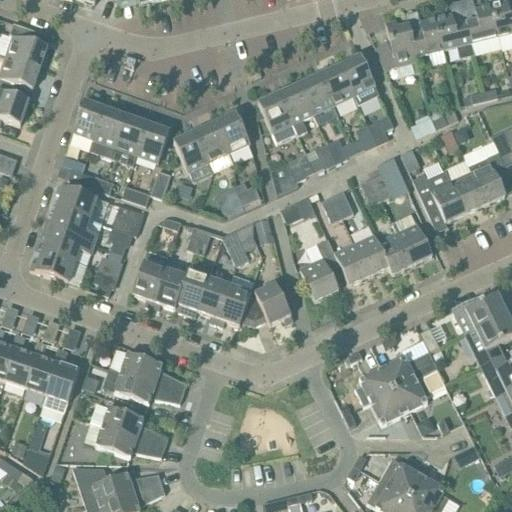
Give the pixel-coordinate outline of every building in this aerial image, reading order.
[(75,0),(75,1),(95,8),(98,0),(109,0),(117,2),(116,0),(75,0)] [(159,0),(116,0),(117,2),(117,3),(117,2),(126,0),(136,0),(139,9),(160,4),(159,0)] [(511,15),(509,16),(507,6),(491,10),(498,42),(511,38),(511,15)] [(471,48),(498,42),(491,10),(474,14),(477,24),(466,26),(471,48)] [(471,48),(466,26),(455,29),(452,19),(436,23),(443,55),(458,51),(461,63),(474,60),(471,48)] [(416,62),(417,62),(443,55),(436,23),(420,27),(422,37),(412,40),(411,40),(416,62)] [(411,40),(412,40),(409,30),(397,33),(396,26),(385,29),(390,47),(375,53),(385,76),(396,71),(399,83),(420,78),(417,62),(416,62),(411,40)] [(36,36),(13,28),(9,40),(13,41),(6,61),(40,73),(47,52),(32,47),(36,36)] [(33,94),(40,73),(6,61),(0,79),(0,94),(14,100),(18,89),(33,94)] [(379,100),(375,92),(361,61),(340,71),(354,102),(358,110),(379,100)] [(334,111),(354,102),(340,71),(320,80),(334,111)] [(314,120),(334,111),(320,80),(299,89),(314,120)] [(293,130),(314,120),(299,89),(279,99),(293,130)] [(14,100),(0,94),(0,122),(20,130),(29,105),(14,100)] [(485,106),(498,103),(495,94),(483,97),(485,106)] [(473,109),(485,106),(483,97),(471,100),(473,109)] [(272,139),(293,130),(279,99),(258,108),(272,139)] [(94,146),(105,114),(84,106),(72,138),(94,146)] [(112,164),(126,121),(105,114),(94,146),(90,156),(112,164)] [(436,135),(447,129),(458,125),(454,116),(444,120),(444,121),(433,127),(431,123),(432,127),(436,135)] [(250,149),(241,129),(236,118),(215,128),(229,159),(250,149)] [(432,127),(431,123),(429,118),(415,125),(417,129),(411,132),(417,143),(436,135),(432,127)] [(136,161),(148,129),(126,121),(112,164),(132,171),(135,160),(136,161)] [(384,136),(393,132),(388,121),(367,130),(376,149),(388,143),(384,136)] [(209,168),(229,159),(215,128),(195,137),(209,168)] [(148,129),(136,161),(158,168),(169,136),(148,129)] [(376,149),(367,130),(356,136),(359,143),(351,147),(356,158),(376,149)] [(511,131),(491,141),(493,146),(505,170),(511,166),(511,131)] [(208,169),(209,168),(195,137),(174,147),(193,188),(213,179),(208,169)] [(351,147),(342,151),(339,144),(327,149),(335,168),(356,158),(351,147)] [(471,177),(470,178),(485,210),(505,201),(499,186),(510,182),(493,146),(482,151),(487,161),(468,170),(471,177)] [(0,175),(12,180),(17,165),(0,158),(0,175)] [(315,177),(311,168),(306,158),(287,167),(296,186),(315,177)] [(321,163),(311,168),(315,177),(325,172),(321,163)] [(68,185),(72,174),(61,170),(57,181),(68,185)] [(68,185),(79,188),(83,177),(72,174),(68,185)] [(162,204),(169,185),(171,180),(159,175),(150,199),(150,200),(162,204)] [(418,197),(428,219),(439,214),(445,228),(465,219),(451,187),(446,176),(427,185),(425,182),(414,187),(418,197)] [(393,200),(391,197),(383,178),(372,184),(382,205),(393,200)] [(465,219),(485,210),(470,178),(451,187),(465,219)] [(100,196),(104,185),(95,181),(91,193),(100,196)] [(286,181),(274,187),(277,201),(292,194),(286,181)] [(257,207),(247,183),(212,198),(222,222),(257,207)] [(371,210),(382,205),(372,184),(361,189),(371,210)] [(100,196),(110,199),(113,188),(104,185),(100,196)] [(90,225),(97,203),(59,190),(56,197),(61,199),(57,213),(90,225)] [(150,200),(150,199),(126,191),(122,203),(146,211),(150,200)] [(354,218),(352,215),(344,196),(332,202),(342,223),(354,218)] [(285,228),(312,217),(306,202),(279,212),(285,228)] [(331,228),(342,223),(332,202),(321,207),(330,225),(331,228)] [(144,219),(125,212),(119,211),(112,232),(137,241),(144,219)] [(86,235),(90,225),(57,213),(52,227),(47,226),(44,233),(83,245),(96,250),(99,239),(86,235)] [(178,236),(182,227),(171,223),(170,223),(168,223),(166,223),(165,223),(163,224),(162,224),(161,225),(158,227),(158,228),(178,236)] [(397,238),(412,271),(432,261),(417,229),(397,238)] [(193,262),(195,257),(202,234),(189,230),(187,235),(192,237),(186,254),(191,256),(190,259),(187,258),(182,274),(187,276),(188,276),(193,263),(193,262)] [(241,248),(253,242),(248,230),(235,235),(241,248)] [(137,241),(112,232),(107,247),(112,249),(110,255),(123,259),(125,253),(127,254),(132,239),(137,241)] [(92,260),(96,250),(83,245),(44,233),(42,239),(47,241),(42,256),(76,266),(79,256),(92,260)] [(212,237),(202,234),(195,257),(204,260),(212,237)] [(392,280),(412,271),(397,238),(378,247),(375,240),(374,240),(392,280)] [(392,280),(374,240),(354,249),(369,282),(388,273),(392,280)] [(338,267),(335,258),(328,244),(306,254),(312,268),(300,274),(315,307),(339,296),(328,272),(338,267)] [(349,291),(369,282),(354,249),(335,258),(338,267),(349,291)] [(120,269),(123,259),(110,255),(107,264),(101,262),(98,274),(119,281),(123,270),(120,269)] [(68,288),(76,266),(42,256),(38,269),(33,267),(30,275),(68,288)] [(249,265),(245,256),(232,262),(236,271),(249,265)] [(169,264),(147,257),(132,300),(147,305),(145,310),(152,312),(165,274),(166,274),(169,264)] [(114,295),(119,281),(98,274),(93,288),(98,290),(96,297),(109,302),(111,294),(114,295)] [(186,281),(166,274),(165,274),(152,312),(159,315),(161,310),(175,314),(186,281)] [(209,283),(188,276),(187,276),(186,281),(175,314),(182,317),(183,312),(197,317),(209,283)] [(216,329),(230,290),(209,283),(197,317),(211,321),(210,326),(216,329)] [(251,298),(241,327),(254,331),(267,325),(270,331),(284,324),(286,329),(293,325),(276,289),(258,297),(254,299),(251,298)] [(241,327),(251,298),(230,290),(216,329),(223,331),(225,326),(240,331),(241,327)] [(485,305),(482,300),(453,314),(464,340),(465,340),(507,319),(497,299),(485,305)] [(480,371),(503,359),(497,349),(511,341),(511,328),(507,319),(465,340),(480,371)] [(440,352),(439,350),(430,332),(419,337),(429,358),(440,352)] [(5,335),(0,333),(0,384),(5,386),(17,353),(12,351),(1,348),(5,335)] [(33,359),(21,355),(26,342),(16,339),(12,351),(17,353),(5,386),(26,393),(37,360),(33,359)] [(394,340),(383,345),(386,352),(397,347),(394,340)] [(47,349),(42,347),(37,346),(33,359),(37,360),(26,393),(47,400),(58,367),(53,366),(43,362),(47,349)] [(68,356),(63,355),(58,353),(53,366),(58,367),(47,400),(68,408),(80,375),(63,369),(68,356)] [(359,356),(347,361),(351,369),(362,363),(359,356)] [(437,374),(429,358),(429,357),(407,367),(405,362),(382,373),(393,396),(437,374)] [(109,374),(183,399),(187,389),(164,377),(164,379),(160,378),(162,370),(127,358),(121,377),(110,373),(109,374)] [(495,402),(511,393),(511,368),(508,370),(503,359),(480,371),(495,402)] [(364,411),(393,396),(382,373),(359,385),(362,390),(355,393),(364,411)] [(180,409),(183,399),(109,374),(103,393),(149,409),(152,401),(156,402),(155,404),(180,409)] [(425,402),(432,399),(446,392),(437,374),(393,396),(405,419),(427,408),(425,402)] [(86,377),(82,392),(93,394),(96,380),(86,377)] [(511,433),(511,432),(511,393),(495,402),(511,433)] [(382,430),(405,419),(393,396),(364,411),(371,408),(382,430)] [(144,424),(109,412),(97,408),(90,428),(102,432),(102,431),(165,453),(168,443),(146,431),(145,433),(141,432),(144,424)] [(347,409),(340,412),(344,420),(351,418),(351,417),(347,409)] [(344,421),(349,432),(356,429),(351,418),(344,420),(344,421)] [(443,438),(450,435),(444,424),(437,427),(443,438)] [(162,463),(165,453),(102,431),(102,432),(95,451),(131,463),(133,455),(137,456),(137,458),(162,463)] [(480,462),(474,450),(474,449),(453,460),(460,472),(480,462)] [(511,459),(491,468),(495,480),(511,473),(511,459)] [(353,471),(360,475),(367,464),(360,460),(353,471)] [(0,472),(7,477),(12,470),(1,463),(0,463),(0,472)] [(401,469),(399,471),(391,466),(380,486),(410,504),(423,481),(401,469)] [(18,484),(23,477),(12,470),(7,477),(18,484)] [(354,486),(360,475),(353,471),(347,482),(354,486)] [(128,479),(109,485),(105,474),(72,473),(85,511),(92,511),(99,510),(162,489),(159,479),(134,483),(134,485),(130,487),(128,479)] [(443,511),(449,503),(442,499),(445,494),(423,481),(410,504),(424,511),(443,511)] [(405,511),(410,504),(380,486),(368,509),(373,511),(405,511)] [(138,511),(138,509),(142,508),(143,510),(165,499),(162,489),(99,510),(92,511),(138,511)] [(299,499),(300,507),(313,504),(311,496),(299,499)] [(288,510),(300,507),(299,499),(286,502),(288,510)]
